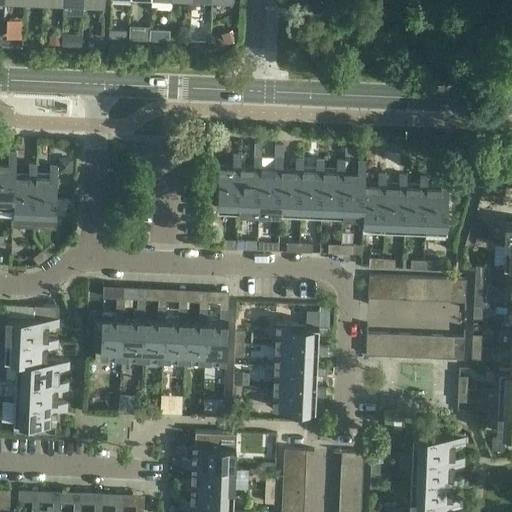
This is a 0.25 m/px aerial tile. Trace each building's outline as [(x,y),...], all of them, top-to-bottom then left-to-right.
[(125,30),(108,30),(108,38),(125,38),(125,30)] [(358,147),(345,146),(344,155),(357,155),(358,147)] [(0,204),(12,205),(11,217),(12,217),(15,152),(8,152),(7,161),(0,160),(0,204)] [(15,174),(16,152),(15,152),(12,217),(33,218),(35,165),(28,165),(28,175),(15,174)] [(237,209),(239,156),(232,156),(231,165),(217,165),(215,208),(237,209)] [(237,209),(258,210),(260,157),(253,156),(253,166),(240,166),(240,156),(239,156),(237,209)] [(258,210),(279,211),(281,157),(273,157),(273,167),(261,167),(261,157),(260,157),(258,210)] [(279,211),(300,212),(302,159),(295,158),(294,168),(281,167),(282,157),(281,157),(279,211)] [(300,212),(320,212),(322,159),(315,159),(315,169),(302,168),(303,159),(302,159),(300,212)] [(320,212),(341,213),(344,160),(336,160),(336,170),(323,169),(323,159),(322,159),(320,212)] [(344,160),(341,213),(361,214),(361,227),(362,227),(365,161),(357,161),(357,171),(344,170),(344,160)] [(362,227),(383,227),(385,174),(378,174),(377,183),(364,183),(365,161),(362,227)] [(36,175),(36,165),(35,165),(33,218),(55,219),(57,166),(49,166),(48,175),(36,175)] [(383,227),(403,228),(405,175),(399,175),(398,184),(385,184),(386,174),(385,174),(383,227)] [(403,228),(424,229),(426,176),(419,176),(419,185),(406,184),(407,175),(405,175),(403,228)] [(426,176),(424,229),(445,230),(447,177),(440,176),(439,186),(427,185),(427,176),(426,176)] [(480,223),(471,220),(467,232),(476,235),(480,223)] [(463,245),(472,248),(476,235),(467,232),(463,245)] [(223,239),(223,248),(236,249),(236,240),(223,239)] [(244,249),(257,249),(257,241),(244,240),(244,249)] [(257,249),(269,250),(270,241),(257,241),(257,249)] [(52,242),(42,249),(48,256),(57,249),(52,242)] [(285,251),(299,251),(299,242),(285,242),(285,251)] [(299,251),(312,252),(312,243),(299,242),(299,251)] [(327,252),(340,253),(340,244),(327,243),(327,252)] [(340,253),(352,254),(353,244),(340,244),(340,253)] [(511,244),(504,244),(503,264),(511,264),(511,244)] [(38,264),(48,256),(42,249),(31,258),(36,265),(38,264)] [(368,266),(381,267),(381,258),(368,257),(368,266)] [(381,267),(394,267),(394,258),(381,258),(381,267)] [(409,268),(423,269),(423,260),(410,259),(409,268)] [(423,269),(435,269),(436,260),(423,260),(423,269)] [(483,277),(483,264),(474,264),(474,277),(483,277)] [(378,297),(379,275),(368,275),(367,297),(378,297)] [(389,298),(390,276),(379,275),(378,297),(389,298)] [(400,298),(401,276),(390,276),(389,298),(400,298)] [(411,299),(412,277),(401,276),(400,298),(411,299)] [(422,299),(422,277),(412,277),(411,299),(422,299)] [(432,300),(433,278),(422,277),(422,299),(432,300)] [(443,300),(444,278),(433,278),(432,300),(443,300)] [(444,278),(443,300),(454,301),(455,279),(444,278)] [(455,279),(454,301),(465,301),(466,279),(455,279)] [(482,293),(473,293),(472,305),(482,305),(482,293)] [(101,312),(100,356),(121,357),(123,304),(115,304),(115,313),(101,312)] [(121,357),(141,358),(144,305),(136,304),(136,314),(123,313),(124,304),(123,304),(121,357)] [(144,305),(141,358),(143,362),(146,364),(156,365),(160,363),(162,359),(164,306),(157,305),(157,315),(144,314),(144,305)] [(472,318),(482,319),(482,305),(472,305),(472,318)] [(4,337),(57,339),(57,338),(48,338),(48,325),(58,325),(58,317),(54,317),(54,307),(33,306),(33,316),(5,315),(4,337)] [(162,359),(183,360),(185,306),(178,306),(177,316),(165,315),(165,306),(164,306),(162,359)] [(183,360),(204,361),(206,308),(199,307),(198,317),(186,316),(186,306),(185,306),(183,360)] [(204,361),(225,362),(227,308),(219,308),(219,318),(206,317),(207,308),(206,308),(204,361)] [(274,344),(327,346),(327,345),(317,345),(318,332),(327,332),(328,310),(312,309),(311,324),(275,322),(274,344)] [(235,330),(234,342),(243,342),(243,330),(235,330)] [(376,355),(377,332),(366,332),(365,354),(376,355)] [(377,332),(376,355),(387,355),(387,333),(377,332)] [(398,356),(399,333),(387,333),(387,355),(398,356)] [(399,333),(398,356),(409,356),(409,334),(399,333)] [(419,356),(420,334),(409,334),(409,356),(419,356)] [(420,334),(419,356),(430,357),(431,335),(420,334)] [(480,334),(471,334),(471,347),(480,347),(480,334)] [(441,357),(442,335),(431,335),(430,357),(441,357)] [(451,358),(452,335),(442,335),(441,357),(451,358)] [(452,335),(451,358),(462,358),(463,336),(452,335)] [(4,337),(3,357),(68,360),(68,359),(47,359),(47,346),(57,346),(57,339),(4,337)] [(234,342),(234,355),(242,356),(243,342),(234,342)] [(274,344),(273,365),(326,367),(326,366),(316,366),(317,353),(327,354),(327,346),(274,344)] [(471,365),(480,365),(480,347),(471,347),(471,365)] [(511,348),(511,349),(510,369),(498,368),(498,369),(511,369),(511,348)] [(68,360),(3,357),(3,358),(6,358),(5,379),(14,379),(67,381),(68,380),(58,380),(59,367),(68,367),(68,360)] [(273,365),(272,385),(325,388),(325,387),(315,386),(316,374),(326,374),(326,367),(273,365)] [(511,369),(498,369),(497,389),(511,390),(511,369)] [(233,372),(232,384),(241,384),(242,372),(233,372)] [(467,376),(457,375),(456,387),(466,388),(467,376)] [(14,379),(13,400),(67,402),(67,401),(57,401),(58,388),(67,388),(67,381),(14,379)] [(232,384),(232,397),(241,397),(241,384),(232,384)] [(325,388),(272,385),(272,407),(314,409),(315,395),(325,395),(325,388)] [(456,402),(466,402),(466,388),(456,387),(456,402)] [(511,390),(497,389),(496,410),(511,411),(511,390)] [(67,402),(13,400),(12,421),(56,423),(57,409),(66,409),(67,402)] [(206,400),(205,415),(217,415),(218,400),(206,400)] [(511,411),(496,410),(495,432),(511,432),(511,411)] [(400,416),(384,416),(383,429),(392,429),(392,428),(399,428),(400,416)] [(411,456),(463,458),(463,457),(454,457),(455,444),(464,444),(465,436),(412,434),(411,456)] [(180,465),(234,467),(235,446),(192,444),(191,458),(181,458),(180,465)] [(282,459),(305,460),(305,449),(283,448),(282,459)] [(340,462),(363,463),(363,451),(341,450),(340,462)] [(411,456),(410,476),(462,479),(463,478),(453,477),(454,464),(463,465),(463,458),(411,456)] [(282,470),(304,471),(305,460),(282,459),(282,470)] [(363,463),(340,462),(340,473),(362,474),(363,463)] [(370,462),(370,474),(379,475),(380,462),(370,462)] [(233,488),(234,467),(180,465),(180,466),(191,466),(190,479),(180,479),(179,486),(233,488)] [(304,471),(282,470),(281,481),(304,482),(304,471)] [(362,474),(340,473),(339,484),(362,485),(362,474)] [(370,474),(369,487),(378,488),(379,475),(370,474)] [(410,476),(409,497),(462,499),(462,498),(452,498),(453,485),(462,486),(462,479),(410,476)] [(265,480),(264,489),(274,490),(274,480),(265,480)] [(304,482),(281,481),(281,491),(303,492),(304,482)] [(339,494),(361,495),(362,485),(339,484),(339,494)] [(232,509),(233,488),(179,486),(190,487),(189,500),(179,499),(179,507),(232,509)] [(0,500),(9,501),(10,490),(0,489),(0,500)] [(264,503),(273,503),(274,490),(264,489),(264,503)] [(281,502),(303,503),(303,492),(281,491),(281,502)] [(338,505),(361,506),(361,495),(339,494),(338,505)] [(409,497),(407,511),(451,511),(452,506),(461,506),(462,499),(409,497)] [(0,511),(9,511),(9,501),(0,500),(0,511)] [(280,511),(302,511),(303,503),(281,502),(280,511)] [(368,503),(367,511),(377,511),(378,504),(368,503)]
